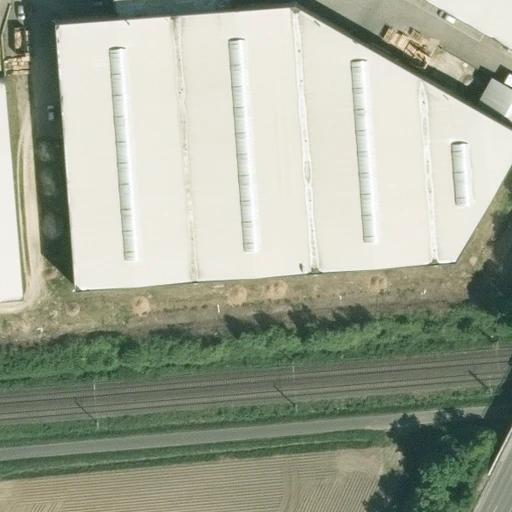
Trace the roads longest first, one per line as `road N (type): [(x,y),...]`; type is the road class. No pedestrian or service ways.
road 1 (unclassified): [(511,413),(0,456)]
road 2 (unknown): [(371,0),(511,89)]
